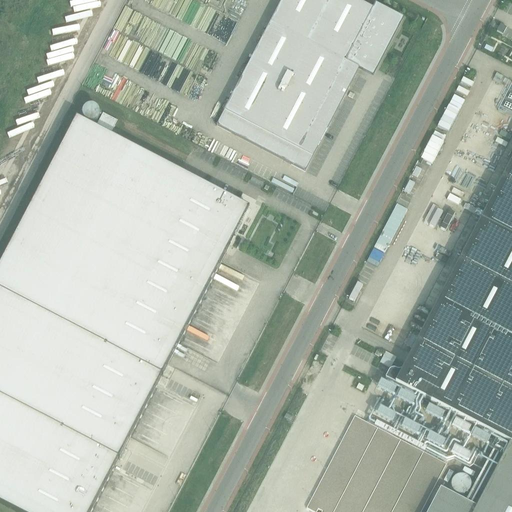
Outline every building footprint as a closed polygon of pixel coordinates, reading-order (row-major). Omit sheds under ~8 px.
[(312,158),(358,70),(373,77),(403,19),(375,4),(372,9),(354,0),(282,0),(224,112),(312,158)] [(497,32),(503,35),(506,28),(501,25),(500,25),(497,32)] [(124,122),(128,114),(113,108),(116,101),(103,95),(96,109),(124,122)] [(117,122),(103,114),(97,126),(111,133),(117,122)] [(0,503),(16,511),(90,511),(118,460),(119,460),(120,459),(119,459),(162,377),(163,376),(162,376),(230,245),(229,244),(233,235),(235,236),(242,224),(240,223),(246,210),(236,205),(237,203),(76,119),(0,264),(0,503)] [(511,159),(410,353),(410,354),(405,364),(403,368),(402,369),(402,370),(401,370),(400,371),(399,371),(398,371),(397,371),(396,370),(395,370),(394,370),(393,370),(392,370),(391,370),(390,371),(389,371),(389,372),(388,373),(385,379),(390,382),(511,445),(511,159)] [(205,332),(208,326),(201,323),(198,329),(205,332)] [(193,340),(200,342),(202,336),(195,334),(193,340)] [(145,511),(158,481),(161,483),(166,471),(135,458),(131,466),(123,487),(116,484),(104,511),(145,511)]
